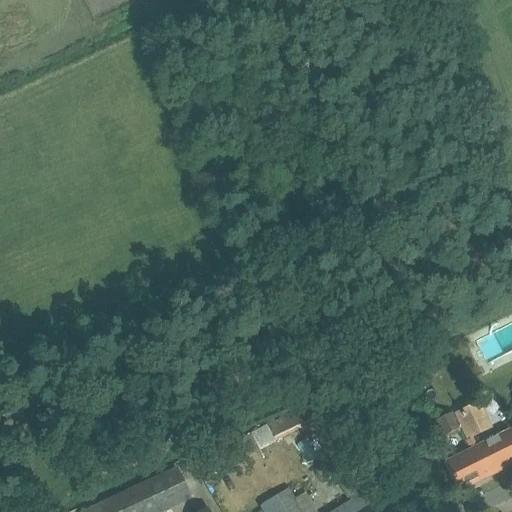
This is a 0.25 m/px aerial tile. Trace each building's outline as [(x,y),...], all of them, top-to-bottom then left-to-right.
[(460,434),(470,451),(444,465),(458,494),(511,466),(511,430),(477,448),(472,439),(484,432),(492,429),(479,401),(452,415),(451,414),(434,423),(443,439),(446,437),(447,440),(460,434)] [(282,414),(265,423),(267,427),(245,438),(244,437),(238,439),(236,435),(193,457),(200,472),(206,484),(231,471),(224,457),(243,448),(248,458),(275,444),(275,443),(299,431),(300,432),(319,423),(310,404),(284,418),(282,414)] [(305,441),(294,446),(302,464),(313,459),(305,441)] [(371,511),(366,504),(363,506),(356,494),(364,489),(343,458),(328,467),(349,501),(331,511),(371,511)] [(147,483),(98,506),(101,511),(165,511),(190,500),(175,469),(147,483)] [(286,511),(301,511),(288,490),(277,497),(286,511)] [(286,511),(277,497),(261,506),(265,511),(286,511)]
